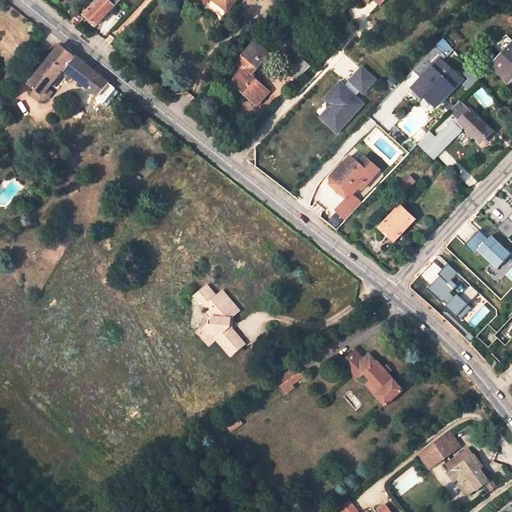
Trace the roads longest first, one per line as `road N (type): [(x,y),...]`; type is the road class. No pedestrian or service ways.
road 1 (secondary): [(390,290),(21,0)]
road 2 (residential): [(511,161),(390,290)]
road 3 (secondary): [(511,412),(390,290)]
